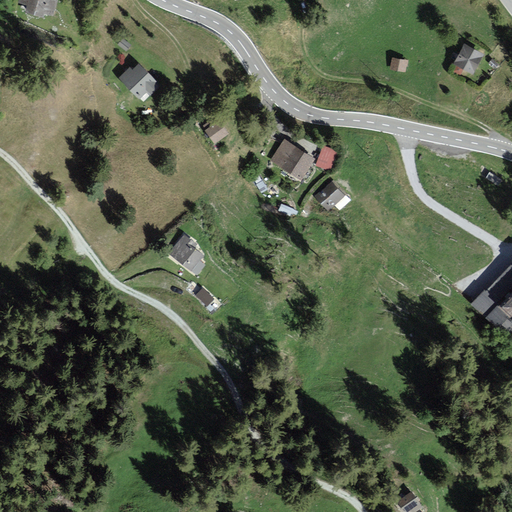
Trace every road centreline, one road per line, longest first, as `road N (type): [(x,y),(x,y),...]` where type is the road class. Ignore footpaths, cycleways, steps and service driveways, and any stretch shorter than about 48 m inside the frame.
road 1 (track): [(0,152),(59,209),(116,285),(151,297),(194,334),(268,450),(343,491),(364,511)]
road 2 (tertiary): [(163,0),(222,25),(296,109),(511,153)]
